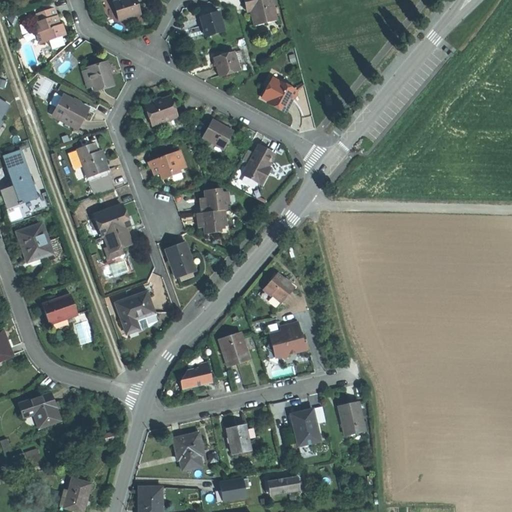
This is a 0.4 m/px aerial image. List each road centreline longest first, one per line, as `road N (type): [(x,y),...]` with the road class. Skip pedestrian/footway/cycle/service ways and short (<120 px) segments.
road 1 (track): [(127,393),(0,28)]
road 2 (track): [(386,511),(374,392),(347,341),(315,217),(322,206)]
road 3 (tertiary): [(327,167),(169,355),(144,405)]
road 4 (residential): [(144,405),(41,360),(0,249)]
road 5 (residential): [(144,405),(163,417),(361,372)]
road 6 (tertiary): [(466,0),(327,167)]
road 7 (residential): [(327,167),(311,149),(145,60)]
road 8 (track): [(511,211),(327,208),(305,197)]
road 9 (residential): [(165,221),(139,188),(113,120),(145,60)]
